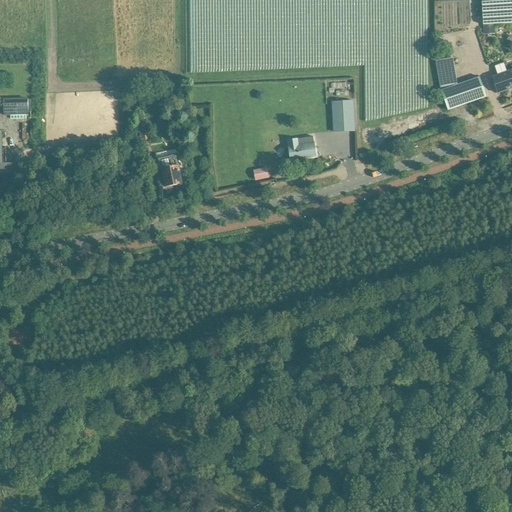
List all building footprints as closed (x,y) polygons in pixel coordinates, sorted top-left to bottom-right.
[(511,0),(481,0),(483,25),(511,23),(511,0)] [(453,58),(436,61),(441,91),(448,110),(487,97),(480,77),(457,86),(453,58)] [(498,75),(493,77),(499,94),(511,88),(511,70),(507,72),(504,64),(496,66),(498,75)] [(15,101),(3,101),(4,115),(16,115),(15,101)] [(334,128),(334,132),(350,131),(354,131),(353,101),(332,102),(334,128)] [(0,169),(2,170),(16,170),(16,164),(2,164),(1,124),(0,123),(0,169)] [(147,123),(139,125),(142,144),(151,143),(147,123)] [(314,143),(306,145),(297,146),(296,140),(287,141),(291,161),(316,157),(314,143)] [(168,157),(168,158),(160,160),(164,177),(162,177),(164,189),(172,187),(171,186),(182,184),(182,182),(181,182),(176,155),(168,157)] [(257,182),(272,181),(271,170),(256,171),(257,182)]
